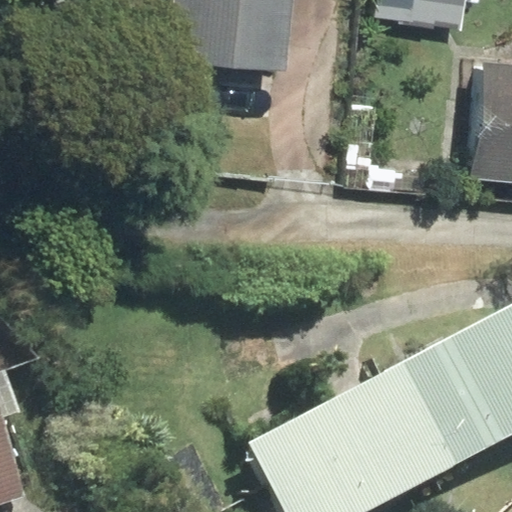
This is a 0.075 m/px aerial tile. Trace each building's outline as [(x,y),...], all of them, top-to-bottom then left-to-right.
[(166,0),(161,58),(278,69),(285,0),(166,0)] [(461,30),(463,0),(371,0),(369,24),(461,30)] [(511,61),(467,58),(458,186),(511,190),(511,61)] [(269,511),(373,511),(511,437),(511,311),(235,452),(269,511)] [(0,511),(14,511),(24,509),(0,442),(0,511)]
